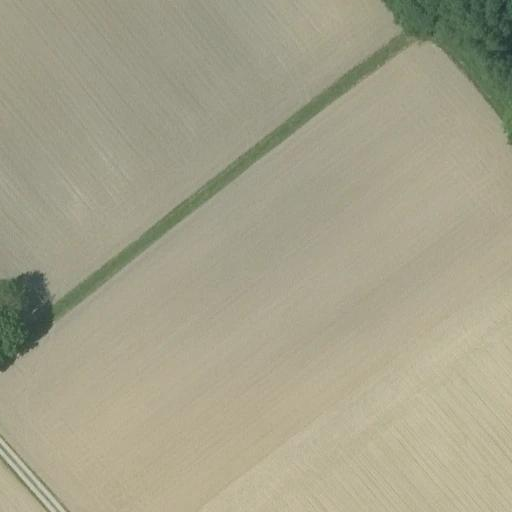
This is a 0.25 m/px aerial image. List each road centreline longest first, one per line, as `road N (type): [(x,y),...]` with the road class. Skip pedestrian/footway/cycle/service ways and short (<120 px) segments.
road 1 (track): [(432,8),(0,357)]
road 2 (track): [(424,0),(511,107)]
